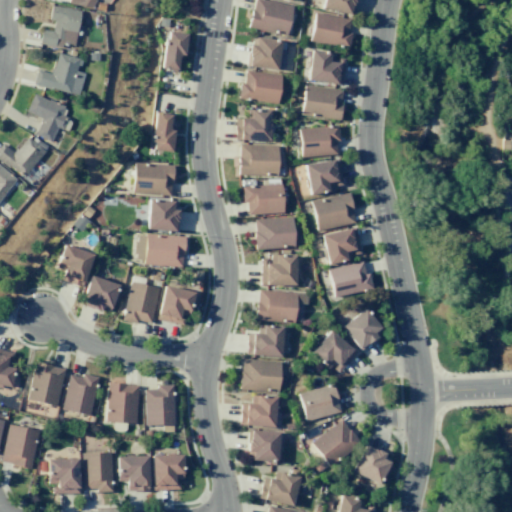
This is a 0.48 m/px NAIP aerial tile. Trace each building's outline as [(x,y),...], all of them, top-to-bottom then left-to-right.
[(67,0),(67,2),(90,8),(92,0),(67,0)] [(246,27),(285,35),(291,5),(267,0),(253,0),(251,9),(250,9),(246,27)] [(353,0),(350,15),(320,8),(321,0),(353,0)] [(79,10),(50,5),(47,19),(53,20),(51,32),(40,30),(38,42),(72,49),(79,10)] [(350,32),(347,47),(309,40),(314,12),(349,18),(347,31),(350,32)] [(167,26),(168,18),(160,17),(159,25),(167,26)] [(168,30),(186,32),(183,54),(178,53),(175,70),(167,69),(167,67),(160,67),(164,37),(167,38),(168,30)] [(275,68),(280,39),(252,35),(251,43),(248,43),(245,64),(275,68)] [(344,57),(340,83),(307,79),(311,49),(334,52),(333,61),(337,61),(337,57),(344,57)] [(82,73),(76,71),(79,59),(55,52),(50,73),(35,70),(32,84),(77,95),(82,73)] [(239,82),(237,98),(276,103),(280,74),(245,70),(243,83),(239,82)] [(341,101),(338,119),(300,114),(304,84),(341,88),(340,101),(341,101)] [(24,111),(40,118),(33,135),(50,141),(56,125),(62,128),(66,117),(59,114),(62,105),(31,93),(24,111)] [(269,109),(268,139),(233,139),(234,117),(244,117),(244,109),(269,109)] [(161,111),(170,113),(167,129),(172,130),(169,151),(152,148),(153,141),(150,141),(154,111),(161,112),(161,111)] [(298,128),(337,124),(338,140),(334,140),(336,153),(300,157),(298,128)] [(0,161),(25,177),(43,146),(24,135),(14,152),(0,143),(0,161)] [(236,173),(275,174),(276,143),(238,142),(238,155),(236,155),(236,173)] [(337,158),(342,184),(335,186),(334,181),(330,181),(332,190),(309,194),(304,164),(337,158)] [(170,182),(172,165),(133,162),(131,192),(168,195),(169,182),(170,182)] [(0,196),(14,179),(0,167),(0,196)] [(242,201),(240,186),(280,183),(282,212),(246,214),(245,201),(242,201)] [(348,192),(351,209),(350,210),(353,221),(317,230),(310,201),(348,192)] [(174,209),(175,201),(147,199),(145,228),(175,230),(177,209),(174,209)] [(255,249),(294,245),(291,214),(253,219),(254,231),(253,231),(255,249)] [(320,234),(354,227),(359,253),(353,254),(352,249),(348,250),(350,259),(327,264),(320,234)] [(144,233),(184,236),(182,254),(181,254),(180,266),(142,263),(142,259),(135,258),(135,253),(133,253),(134,241),(136,241),(137,235),(144,235),(144,233)] [(62,244),(69,247),(69,245),(78,248),(78,249),(91,254),(80,287),(59,280),(62,270),(54,267),(62,244)] [(260,258),(260,285),(293,285),(294,254),(270,254),(270,263),(266,263),(266,258),(260,258)] [(367,273),(371,288),(333,297),(327,269),(361,261),(364,273),(367,273)] [(151,270),(159,272),(157,281),(149,279),(151,270)] [(89,275),(117,285),(108,312),(100,309),(99,311),(79,304),(89,275)] [(129,281),(157,288),(149,323),(136,320),(135,323),(120,320),(129,281)] [(155,319),(163,285),(177,288),(177,287),(186,289),(186,291),(192,292),(187,316),(179,314),(178,317),(183,318),(181,325),(155,319)] [(253,320),(293,323),(295,292),(257,289),(256,302),(255,302),(253,320)] [(364,308),(381,330),(375,335),(376,337),(359,350),(341,326),(364,308)] [(257,325),(281,327),(279,357),(244,354),(246,333),(256,334),(257,325)] [(337,373),(355,353),(329,331),(309,354),(327,369),(333,362),(336,365),(332,368),(337,373)] [(10,358),(12,351),(0,349),(1,348),(0,347),(0,386),(1,387),(1,384),(8,386),(13,362),(5,360),(5,357),(10,358)] [(237,387),(277,391),(280,360),(241,357),(240,369),(239,369),(237,387)] [(63,368),(55,405),(25,399),(33,361),(51,365),(51,366),(63,368)] [(96,376),(88,415),(60,409),(67,374),(80,376),(81,373),(96,376)] [(136,384),(134,422),(104,420),(106,381),(124,383),(124,384),(136,384)] [(335,398),(339,411),(305,420),(297,392),(332,382),(337,398),(335,398)] [(171,383),(173,423),(171,423),(161,424),(144,424),(143,388),(156,388),(156,384),(171,383)] [(273,426),(275,396),(251,394),(250,402),(240,401),(238,423),(273,426)] [(349,428),(359,441),(327,465),(310,442),(340,419),(348,429),(349,428)] [(0,460),(0,455),(7,423),(37,430),(28,468),(11,464),(11,463),(0,460)] [(171,423),(171,431),(161,431),(161,424),(171,423)] [(248,429),(278,431),(276,461),(248,458),(249,450),(246,450),(248,429)] [(365,443),(385,452),(383,455),(390,459),(378,483),(352,470),(365,443)] [(110,491),(109,451),(80,452),(82,488),(95,488),(95,491),(110,491)] [(178,482),(178,488),(166,489),(166,490),(152,490),(151,455),(181,454),(182,478),(173,478),(173,482),(178,482)] [(146,455),(147,490),(126,490),(125,480),(116,480),(116,456),(146,455)] [(50,486),(50,492),(62,492),(62,493),(76,493),(76,457),(45,458),(46,482),(55,482),(55,486),(50,486)] [(318,461),(323,467),(317,472),(312,465),(318,461)] [(275,470),(299,476),(291,506),(257,497),(263,476),(273,479),(275,470)] [(365,509),(366,504),(372,506),(370,511),(335,511),(340,494),(364,499),(362,508),(365,509)] [(330,509),(332,500),(324,498),(322,507),(330,509)]
